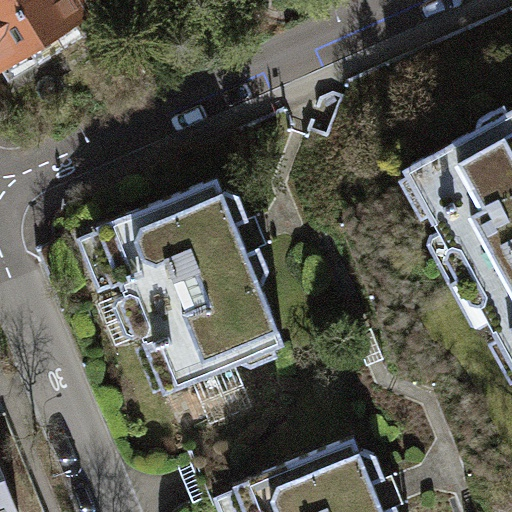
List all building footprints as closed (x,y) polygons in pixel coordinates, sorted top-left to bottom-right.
[(0,0),(0,60),(6,70),(44,46),(53,61),(71,49),(89,38),(81,26),(93,18),(81,0),(0,0)] [(476,126),(402,168),(432,220),(439,216),(500,324),(490,330),(511,367),(511,107),(508,109),(504,102),(480,116),(476,126)] [(216,174),(97,222),(100,228),(75,238),(97,291),(129,278),(151,332),(141,336),(163,392),(241,360),(251,366),(280,354),(276,345),(284,342),(260,284),(267,266),(258,243),(246,247),(235,221),(247,216),(237,191),(222,189),(216,174)] [(353,433),(235,481),(237,487),(213,497),(218,511),(399,511),(395,502),(383,507),(372,480),(384,475),(374,450),(359,448),(353,433)] [(20,511),(0,457),(0,511),(20,511)]
